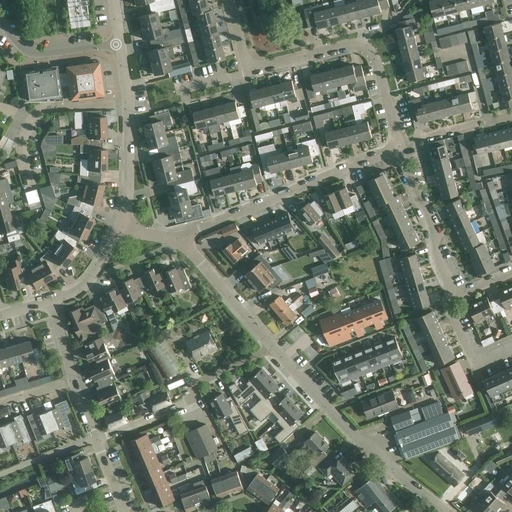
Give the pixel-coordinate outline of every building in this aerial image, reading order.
[(86,0),(66,0),(70,28),(90,26),(86,0)] [(198,0),(189,2),(192,14),(192,15),(195,14),(208,10),(205,0),(198,0)] [(350,0),(343,0),(345,5),(346,4),(350,20),(360,18),(356,2),(351,3),(350,0)] [(366,0),(362,0),(356,2),(360,18),(370,15),(366,0)] [(366,0),(370,15),(381,12),(380,8),(389,6),(389,7),(387,0),(366,0)] [(442,0),(433,0),(429,1),(434,18),(446,14),(442,0)] [(442,0),(446,14),(458,11),(455,0),(442,0)] [(455,0),(458,11),(470,8),(468,0),(455,0)] [(156,12),(139,17),(142,28),(159,24),(156,15),(160,14),(159,11),(174,7),(173,2),(157,6),(154,6),(156,12)] [(325,10),(329,26),(339,23),(335,7),(330,8),(328,2),(323,3),(325,10)] [(183,4),(178,5),(181,17),(186,16),(183,4)] [(345,5),(335,7),(339,23),(350,20),(346,4),(345,5)] [(329,26),(325,10),(320,11),(318,6),(304,9),(309,28),(309,27),(317,25),(318,28),(329,26)] [(211,9),(208,10),(195,14),(197,21),(192,22),(193,27),(198,26),(215,22),(211,9)] [(486,17),(487,22),(500,19),(499,15),(499,13),(490,15),(489,12),(485,13),(486,17)] [(186,16),(181,17),(184,30),(189,28),(186,16)] [(486,17),(473,20),(475,25),(487,22),(486,17)] [(400,28),(395,29),(398,40),(414,36),(412,30),(417,29),(414,18),(398,22),(398,23),(399,23),(400,28)] [(463,29),(475,25),(473,20),(461,23),(463,29)] [(197,40),(202,39),(201,38),(218,34),(215,22),(198,26),(200,34),(196,35),(197,40)] [(461,23),(449,27),(450,32),(463,29),(461,23)] [(504,35),(501,23),(484,27),(488,40),(504,35)] [(145,40),(155,37),(162,36),(163,41),(182,36),(180,30),(169,33),(168,29),(166,28),(160,30),(159,24),(142,28),(145,40)] [(450,32),(449,27),(437,30),(438,35),(450,32)] [(189,28),(184,30),(187,41),(192,40),(189,28)] [(468,32),(471,44),(476,43),(473,30),(468,32)] [(205,50),(221,46),(218,34),(201,38),(202,39),(205,50)] [(507,47),(504,35),(488,40),(491,52),(507,47)] [(182,36),(163,41),(165,47),(158,49),(148,51),(151,63),(168,58),(168,59),(175,57),(172,46),(184,42),(182,36)] [(414,36),(398,40),(401,50),(416,46),(414,36)] [(196,53),(192,40),(187,41),(191,54),(196,53)] [(476,43),(471,44),(474,56),(479,55),(476,43)] [(205,50),(208,63),(224,59),(221,46),(205,50)] [(401,50),(404,61),(419,57),(416,46),(401,50)] [(494,64),(511,60),(507,47),(491,52),(494,64)] [(194,67),(199,65),(196,53),(191,54),(194,67)] [(474,56),(478,68),(482,67),(479,55),(474,56)] [(419,57),(404,61),(406,71),(422,67),(419,57)] [(170,67),(168,59),(168,58),(151,63),(154,75),(168,71),(169,77),(191,71),(189,62),(170,67)] [(511,64),(511,60),(494,64),(497,76),(511,72),(511,64)] [(466,61),(461,63),(464,73),(469,72),(466,61)] [(63,74),(59,74),(61,87),(62,89),(65,89),(65,86),(68,86),(69,86),(71,99),(102,95),(100,79),(98,63),(85,65),(82,65),(80,66),(66,67),(67,73),(63,74)] [(352,82),(355,92),(366,89),(365,84),(366,84),(361,65),(361,66),(361,67),(354,68),(353,65),(342,68),(346,84),(352,82)] [(422,67),(406,71),(409,82),(425,78),(423,72),(427,71),(426,66),(422,67)] [(27,101),(60,96),(56,67),(23,71),(27,101)] [(481,81),(486,79),(482,67),(478,68),(481,81)] [(342,68),(332,70),(336,87),(336,86),(341,85),(342,90),(348,89),(346,84),(342,68)] [(327,94),(337,91),(336,86),(336,87),(332,70),(321,73),(327,94)] [(511,72),(497,76),(501,88),(511,85),(511,72)] [(317,97),(315,92),(321,90),(322,95),(327,94),(321,73),(311,76),(312,81),(305,83),(309,99),(317,97)] [(454,79),(455,84),(465,81),(466,83),(472,81),(470,75),(465,76),(454,79)] [(454,79),(443,82),(445,89),(445,90),(446,93),(448,92),(447,86),(455,84),(454,79)] [(486,79),(481,81),(484,93),(489,92),(486,79)] [(297,101),(295,90),(292,81),(281,83),(286,100),(291,98),(292,103),(297,101)] [(433,84),(434,89),(439,88),(439,91),(445,90),(445,89),(443,82),(433,84)] [(281,83),(271,86),(275,102),(280,101),(282,107),(287,105),(286,100),(281,83)] [(511,85),(501,88),(502,95),(498,97),(499,102),(502,101),(503,108),(501,109),(511,106),(511,85)] [(271,86),(261,89),(266,110),(277,108),(275,102),(271,86)] [(417,88),(414,89),(414,92),(422,96),(424,95),(423,92),(422,87),(417,88)] [(260,112),(266,110),(261,89),(250,92),(254,108),(259,106),(260,112)] [(452,115),(463,112),(458,96),(452,97),(450,93),(446,94),(447,99),(448,98),(452,115)] [(458,96),(463,112),(473,109),(468,93),(458,96)] [(435,96),(436,101),(437,101),(441,117),(452,115),(448,98),(447,99),(443,100),(441,95),(435,96)] [(10,100),(10,105),(19,106),(18,97),(13,97),(10,100)] [(412,119),(418,117),(420,123),(430,120),(426,104),(421,105),(420,99),(408,102),(412,119)] [(426,104),(430,120),(441,117),(437,101),(436,101),(426,104)] [(236,102),(225,104),(229,120),(240,118),(236,102)] [(363,103),(352,106),(356,118),(361,140),(372,137),(368,121),(362,123),(359,109),(365,108),(372,107),(371,102),(363,104),(363,103)] [(329,103),(311,108),(312,113),(330,108),(329,103)] [(224,127),(230,125),(229,120),(225,104),(214,107),(218,123),(223,122),(224,127)] [(208,126),(218,123),(214,107),(204,110),(208,126)] [(205,132),(209,131),(208,126),(204,110),(193,113),(197,129),(203,127),(205,132)] [(87,121),(87,128),(106,127),(106,117),(101,117),(101,111),(81,112),(82,122),(87,121)] [(144,125),(147,137),(164,133),(163,128),(173,125),(169,111),(152,116),(154,123),(144,125)] [(292,122),(310,117),(308,111),(294,114),(295,116),(290,117),(292,122)] [(326,113),(313,116),(317,130),(325,128),(323,119),(327,118),(326,113)] [(265,122),(261,123),(259,125),(257,115),(250,117),(254,132),(271,128),(269,123),(265,122)] [(351,143),(361,140),(356,118),(345,122),(351,143)] [(310,121),(293,126),(295,134),(312,129),(310,121)] [(345,122),(346,127),(341,129),(339,123),(335,124),(340,146),(351,143),(345,122)] [(330,148),(340,146),(335,124),(334,124),(335,130),(325,133),(330,148)] [(106,127),(87,128),(85,128),(86,135),(80,135),(71,139),(71,145),(80,144),(88,144),(102,144),(102,138),(107,138),(106,127)] [(499,131),(504,147),(511,145),(511,128),(499,131)] [(234,139),(235,144),(252,140),(251,135),(250,130),(242,132),(243,137),(234,139)] [(491,151),(504,147),(499,131),(487,134),(491,151)] [(160,146),(161,152),(178,148),(175,136),(166,139),(164,133),(147,137),(150,149),(160,146)] [(475,137),(479,154),(491,151),(487,134),(475,137)] [(47,144),(59,144),(59,135),(47,136),(47,144)] [(0,140),(0,147),(7,152),(13,141),(3,136),(0,140)] [(312,156),(319,154),(315,140),(308,142),(309,146),(299,149),(303,164),(313,162),(312,156)] [(200,153),(206,151),(204,143),(198,145),(200,153)] [(88,160),(107,160),(107,150),(102,150),(102,144),(88,144),(80,144),(80,152),(88,152),(88,160)] [(445,145),(429,149),(432,162),(448,157),(453,156),(451,152),(447,153),(445,145)] [(292,167),(303,164),(299,149),(293,150),(292,146),(287,148),(288,151),(292,167)] [(156,172),(174,168),(172,161),(181,159),(178,148),(161,152),(163,158),(153,160),(156,172)] [(288,151),(282,153),(281,149),(277,150),(282,170),(292,167),(288,151)] [(271,152),(260,155),(263,166),(265,174),(282,170),(277,150),(271,152)] [(448,157),(432,162),(435,174),(452,170),(448,157)] [(6,170),(17,166),(15,160),(4,164),(6,170)] [(87,176),(101,177),(102,171),(107,171),(107,160),(88,160),(88,171),(87,176)] [(242,172),(246,188),(257,185),(256,181),(263,180),(258,162),(251,164),(249,162),(243,164),(242,166),(241,167),(242,172)] [(194,181),(202,178),(201,177),(193,179),(191,169),(175,173),(174,168),(156,172),(159,184),(175,180),(176,185),(194,180),(194,181)] [(438,186),(455,182),(452,170),(435,174),(438,186)] [(368,181),(374,192),(389,185),(384,175),(386,173),(385,171),(374,176),(376,178),(368,181)] [(60,174),(47,172),(50,183),(59,185),(60,174)] [(236,190),(246,188),(242,172),(232,175),(236,190)] [(83,191),(102,195),(104,185),(99,184),(101,177),(87,176),(82,176),(78,175),(77,182),(81,183),(85,184),(83,191)] [(225,193),(236,190),(232,175),(221,177),(225,193)] [(210,180),(215,196),(225,193),(221,177),(210,180)] [(197,192),(194,181),(194,180),(176,185),(178,191),(168,193),(171,205),(189,200),(187,194),(197,192)] [(455,182),(438,186),(442,199),(458,194),(455,182)] [(374,192),(376,197),(379,205),(383,203),(394,197),(389,185),(374,192)] [(49,186),(40,189),(41,193),(53,198),(49,186)] [(335,192),(342,209),(352,205),(355,210),(361,208),(355,195),(350,197),(346,187),(335,192)] [(34,203),(39,201),(36,189),(30,191),(34,203)] [(25,193),(28,204),(34,203),(30,191),(25,193)] [(99,206),(102,195),(83,191),(81,197),(77,196),(69,198),(67,203),(74,206),(92,212),(94,205),(99,206)] [(342,209),(335,192),(324,196),(328,206),(323,208),(324,210),(325,214),(328,219),(334,217),(332,213),(342,209)] [(394,197),(383,203),(388,214),(403,207),(398,195),(394,197)] [(460,199),(445,206),(450,218),(465,211),(460,199)] [(203,216),(201,206),(200,204),(191,207),(189,200),(171,205),(174,217),(184,214),(185,220),(203,216)] [(309,203),(300,210),(306,218),(312,225),(321,217),(323,215),(324,214),(324,215),(325,214),(324,210),(322,211),(321,209),(314,200),(310,204),(309,203)] [(0,205),(0,218),(10,216),(6,204),(0,205)] [(71,214),(69,220),(73,221),(90,229),(94,220),(90,218),(92,212),(74,206),(71,214)] [(394,226),(409,219),(403,207),(388,214),(394,226)] [(358,222),(366,219),(363,211),(355,214),(358,222)] [(465,211),(450,218),(455,229),(471,222),(465,211)] [(288,212),(278,216),(286,235),(296,231),(291,220),(288,212)] [(0,232),(5,231),(9,242),(20,239),(16,227),(14,228),(10,216),(0,218),(0,232)] [(278,216),(269,220),(277,238),(286,235),(278,216)] [(505,217),(500,218),(504,230),(509,228),(505,217)] [(409,219),(394,226),(399,237),(414,230),(409,219)] [(269,220),(260,223),(268,242),(277,238),(269,220)] [(58,231),(77,243),(81,237),(85,239),(90,229),(73,221),(70,227),(66,226),(62,233),(58,230),(58,231)] [(471,222),(455,229),(461,241),(476,234),(471,222)] [(260,223),(251,227),(259,246),(268,242),(260,223)] [(375,226),(379,233),(384,231),(380,223),(375,226)] [(221,230),(223,235),(237,229),(235,224),(221,230)] [(399,237),(401,240),(405,249),(420,242),(414,230),(399,237)] [(57,248),(72,259),(78,251),(74,248),(77,243),(58,231),(54,236),(57,240),(61,243),(57,248)] [(387,238),(384,231),(379,233),(382,240),(387,238)] [(481,245),(476,234),(461,241),(466,252),(469,251),(481,245)] [(228,240),(220,247),(223,250),(234,263),(242,256),(241,255),(247,249),(238,239),(232,244),(231,243),(228,240)] [(349,250),(360,245),(357,239),(346,243),(349,250)] [(330,242),(323,248),(334,259),(340,253),(330,242)] [(469,251),(474,262),(490,255),(484,243),(481,245),(469,251)] [(72,259),(57,248),(52,253),(49,251),(44,255),(56,269),(61,265),(65,268),(72,259)] [(247,280),(251,285),(271,267),(260,254),(250,263),(254,267),(245,275),(248,279),(247,280)] [(399,259),(403,271),(419,267),(416,254),(399,259)] [(41,263),(36,266),(45,283),(54,278),(52,273),(56,269),(44,255),(39,259),(41,263)] [(474,262),(479,273),(477,275),(478,278),(489,273),(487,270),(495,267),(490,255),(474,262)] [(3,270),(9,290),(20,287),(17,274),(22,273),(21,269),(18,259),(12,261),(14,267),(3,270)] [(33,283),(35,288),(45,283),(36,266),(30,269),(28,266),(21,269),(22,273),(26,285),(33,283)] [(271,267),(251,285),(255,289),(256,288),(260,292),(269,284),(273,289),(283,280),(271,267)] [(423,279),(419,267),(403,271),(407,284),(423,279)] [(191,288),(184,271),(178,273),(176,268),(166,272),(169,278),(164,280),(166,286),(169,293),(183,287),(185,291),(191,288)] [(146,294),(152,292),(166,286),(164,280),(161,273),(156,275),(153,269),(144,273),(146,279),(141,281),(146,294)] [(120,290),(122,293),(126,303),(127,303),(141,297),(146,294),(141,281),(135,284),(132,278),(123,282),(126,288),(120,290)] [(426,291),(423,279),(407,284),(410,296),(426,291)] [(319,294),(316,286),(314,281),(306,283),(306,284),(305,285),(307,289),(308,289),(311,297),(319,294)] [(495,300),(500,310),(505,308),(506,309),(511,306),(511,297),(508,288),(498,292),(500,298),(495,300)] [(101,301),(105,311),(107,315),(113,312),(128,306),(127,303),(126,303),(122,293),(117,295),(114,289),(105,293),(107,299),(101,301)] [(410,296),(414,308),(430,304),(426,291),(410,296)] [(279,315),(288,325),(297,316),(293,311),(302,304),(299,300),(303,297),(299,293),(291,300),(294,302),(279,315)] [(270,304),(279,315),(294,302),(291,300),(289,297),(284,301),(280,296),(270,304)] [(485,319),(495,315),(494,313),(500,310),(495,300),(490,303),(487,297),(478,301),(485,319)] [(381,299),(370,303),(380,329),(384,328),(381,321),(388,318),(381,299)] [(468,306),(476,323),(485,319),(478,301),(468,306)] [(101,324),(107,321),(103,312),(99,303),(93,306),(81,311),(80,308),(70,312),(77,327),(75,328),(79,337),(80,337),(82,341),(88,338),(86,334),(90,332),(87,325),(99,319),(101,324)] [(370,303),(360,307),(368,326),(374,323),(376,327),(377,330),(380,329),(370,303)] [(310,305),(302,313),(306,317),(314,310),(310,305)] [(360,307),(351,311),(361,336),(365,335),(362,328),(368,326),(360,307)] [(342,312),(341,312),(346,326),(351,339),(353,338),(350,333),(356,331),(358,338),(361,336),(351,311),(343,314),(342,312)] [(438,323),(433,311),(417,318),(423,330),(438,323)] [(341,312),(320,320),(325,334),(346,326),(341,312)] [(407,323),(402,325),(405,333),(410,330),(407,323)] [(428,341),(443,334),(438,323),(423,330),(428,341)] [(114,330),(114,331),(123,335),(126,328),(115,325),(114,330)] [(346,326),(325,334),(330,347),(351,339),(346,326)] [(496,329),(493,336),(498,338),(501,330),(496,329)] [(113,332),(111,338),(112,338),(116,340),(121,342),(123,335),(114,331),(113,332)] [(208,331),(186,341),(195,360),(217,349),(208,331)] [(443,334),(428,341),(433,353),(449,346),(443,334)] [(163,335),(145,346),(166,379),(184,368),(166,338),(165,337),(163,335)] [(492,336),(481,341),(484,347),(494,342),(492,336)] [(85,352),(89,361),(95,358),(97,363),(108,359),(111,358),(104,343),(101,337),(95,340),(98,346),(85,352)] [(384,341),(393,363),(403,359),(395,337),(384,341)] [(409,341),(412,349),(417,346),(414,339),(409,341)] [(17,345),(21,361),(33,357),(35,362),(44,360),(40,347),(31,349),(29,341),(17,345)] [(374,345),(382,367),(393,363),(384,341),(374,345)] [(5,348),(9,364),(21,361),(17,345),(5,348)] [(363,349),(372,371),(382,367),(374,345),(363,349)] [(412,349),(416,356),(421,354),(417,346),(412,349)] [(433,353),(439,365),(454,358),(449,346),(433,353)] [(5,348),(0,349),(0,367),(9,364),(5,348)] [(353,353),(361,375),(372,371),(363,349),(353,353)] [(342,357),(351,379),(361,375),(353,353),(342,357)] [(342,357),(332,362),(340,384),(351,379),(342,357)] [(113,380),(116,379),(114,373),(108,359),(97,363),(94,364),(97,370),(91,372),(95,381),(107,376),(110,382),(113,380)] [(425,362),(420,364),(423,372),(428,369),(425,362)] [(459,363),(443,370),(455,399),(456,401),(474,394),(468,379),(465,380),(459,363)] [(153,364),(146,366),(153,385),(160,382),(153,364)] [(418,372),(415,364),(409,366),(412,375),(418,372)] [(235,383),(229,386),(239,406),(254,392),(271,377),(262,367),(261,368),(261,369),(250,379),(250,378),(248,380),(249,381),(246,383),(248,386),(242,391),(235,383)] [(483,389),(493,411),(497,409),(495,403),(511,395),(511,367),(484,380),(487,387),(483,389)] [(429,374),(422,376),(425,387),(432,384),(429,374)] [(261,399),(250,409),(255,416),(277,396),(273,392),(278,387),(278,388),(280,387),(271,377),(254,392),(261,399)] [(386,378),(378,381),(380,386),(388,383),(386,378)] [(113,380),(110,382),(100,386),(102,392),(97,394),(101,404),(107,401),(109,406),(118,402),(122,400),(116,386),(113,380)] [(394,395),(392,390),(362,402),(368,418),(376,415),(372,405),(380,402),(386,400),(385,399),(394,395)] [(413,390),(406,393),(410,404),(417,401),(413,390)] [(148,402),(144,392),(136,396),(140,405),(148,402)] [(223,392),(209,400),(219,420),(220,420),(221,421),(230,416),(240,435),(241,434),(247,431),(248,430),(230,396),(226,398),(223,392)] [(154,411),(172,403),(167,393),(158,397),(158,395),(149,399),(154,411)] [(277,396),(255,416),(261,422),(272,412),(278,419),(279,420),(296,404),(287,395),(285,396),(286,396),(281,401),(277,396)] [(398,407),(394,395),(385,399),(386,400),(380,402),(372,405),(376,415),(398,407)] [(52,430),(63,426),(64,430),(71,428),(66,414),(71,412),(66,400),(54,405),(55,408),(45,412),(52,430)] [(426,420),(443,413),(441,407),(435,409),(432,402),(421,406),(426,420)] [(283,428),(274,437),(280,444),(302,424),(297,420),(302,415),(303,415),(304,414),(296,404),(279,420),(278,419),(276,421),(283,428)] [(406,459),(416,456),(459,439),(454,425),(450,413),(456,411),(454,406),(447,408),(449,412),(405,428),(396,431),(401,445),(406,459)] [(127,422),(122,411),(105,418),(110,429),(127,422)] [(391,417),(396,431),(415,424),(410,411),(391,417)] [(26,416),(36,442),(44,439),(42,435),(52,430),(45,412),(34,416),(33,413),(26,416)] [(497,425),(492,413),(464,424),(468,436),(497,425)] [(31,440),(20,415),(13,417),(14,421),(4,425),(11,443),(22,439),(24,443),(31,440)] [(206,424),(186,434),(198,459),(218,450),(206,424)] [(0,452),(3,452),(1,447),(11,443),(4,425),(0,426),(0,452)] [(165,431),(162,432),(165,438),(167,437),(171,435),(168,430),(165,431)] [(307,473),(314,467),(327,455),(323,451),(328,446),(316,433),(306,441),(304,438),(296,445),(302,451),(309,445),(316,453),(308,461),(309,462),(302,468),(307,473)] [(131,441),(135,450),(160,439),(159,436),(149,440),(147,434),(131,441)] [(169,441),(167,437),(165,438),(160,440),(160,439),(135,450),(139,460),(155,453),(159,451),(156,446),(169,441)] [(281,446),(268,458),(277,467),(289,455),(281,446)] [(456,451),(453,455),(458,459),(462,455),(456,451)] [(455,486),(461,479),(465,475),(439,452),(429,463),(455,486)] [(143,469),(159,462),(155,453),(139,460),(143,469)] [(69,456),(63,459),(66,465),(68,471),(70,476),(76,474),(91,469),(87,457),(84,458),(81,459),(78,460),(76,454),(69,456)] [(320,468),(327,476),(331,472),(343,485),(354,474),(348,468),(350,465),(342,457),(335,463),(330,458),(320,468)] [(491,460),(484,468),(490,473),(497,466),(491,460)] [(147,478),(163,472),(159,462),(143,469),(147,478)] [(311,471),(308,475),(309,476),(317,470),(315,468),(311,471)] [(76,474),(70,476),(71,480),(72,483),(74,488),(76,494),(82,492),(89,490),(86,484),(95,481),(91,469),(76,474)] [(218,497),(228,493),(224,481),(228,480),(232,492),(243,488),(237,471),(211,480),(218,497)] [(147,478),(151,488),(167,481),(163,472),(147,478)] [(60,473),(52,475),(55,481),(62,479),(60,473)] [(258,473),(253,480),(247,488),(256,495),(264,484),(267,487),(260,497),(269,504),(280,489),(258,473)] [(381,511),(388,511),(397,505),(372,474),(353,489),(368,506),(373,502),(381,511)] [(508,490),(511,493),(511,478),(510,477),(508,475),(504,480),(502,478),(495,486),(504,495),(508,490)] [(48,489),(46,484),(47,484),(43,477),(39,479),(37,480),(39,484),(40,487),(43,486),(45,490),(48,489)] [(197,495),(201,507),(212,503),(206,486),(203,480),(197,482),(199,488),(195,490),(181,495),(187,511),(197,508),(193,496),(197,495)] [(151,488),(155,497),(171,491),(167,481),(151,488)] [(54,482),(48,485),(51,493),(57,491),(57,489),(54,482)] [(500,499),(504,495),(495,486),(491,482),(484,490),(488,494),(484,498),(479,493),(478,494),(496,511),(499,507),(501,509),(505,504),(500,499)] [(468,486),(457,498),(462,502),(473,490),(468,486)] [(175,500),(171,491),(155,497),(159,507),(175,500)] [(494,511),(496,511),(478,494),(474,499),(476,501),(468,510),(470,511),(494,511)] [(283,507),(288,500),(284,498),(280,504),(283,507)] [(288,500),(283,507),(287,509),(292,503),(288,500)] [(353,500),(347,505),(352,511),(358,506),(353,500)] [(54,511),(52,504),(51,501),(40,505),(39,507),(41,511),(38,511),(54,511)] [(269,510),(266,511),(279,511),(282,509),(273,503),(269,509),(269,510)]
